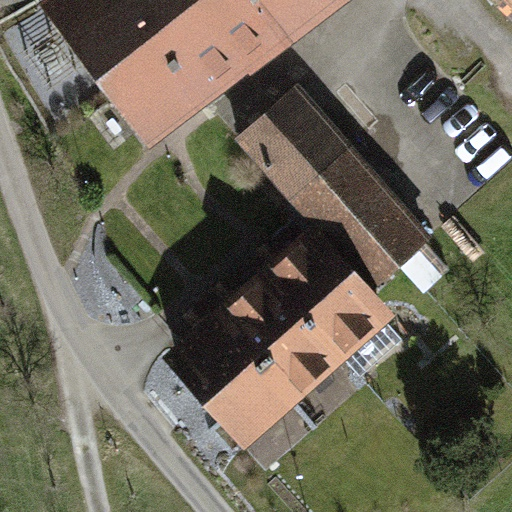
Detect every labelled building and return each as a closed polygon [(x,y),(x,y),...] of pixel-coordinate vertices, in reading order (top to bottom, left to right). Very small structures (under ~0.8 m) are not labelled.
[(70,0),(56,11),(119,92),(210,23),(203,15),(223,0),(70,0)] [(210,23),(119,92),(149,132),(319,0),(223,0),(203,15),(210,23)] [(320,154),(277,106),(240,139),(371,287),(426,238),(347,148),(339,155),(330,145),(320,154)] [(310,233),(265,274),(337,357),(383,317),(310,233)] [(265,274),(221,312),(293,395),(337,357),(265,274)] [(221,312),(175,353),(248,435),(293,395),(221,312)]
